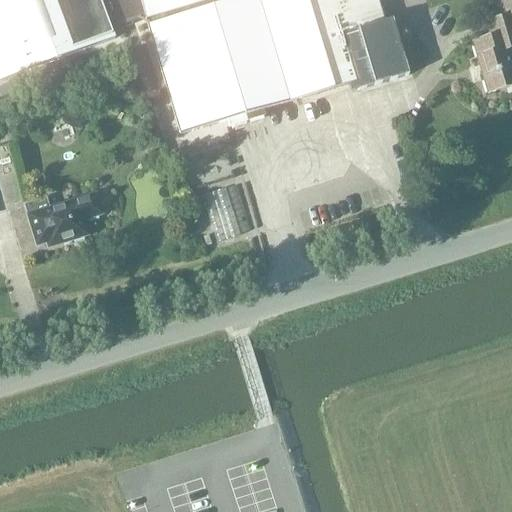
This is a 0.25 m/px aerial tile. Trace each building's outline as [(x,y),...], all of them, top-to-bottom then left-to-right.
[(100,0),(0,0),(0,82),(115,39),(100,0)] [(141,0),(149,26),(148,26),(180,135),(349,85),(351,93),(409,76),(392,21),(385,23),(377,0),(141,0)] [(511,0),(500,4),(504,18),(487,23),(491,38),(474,43),(489,94),(511,86),(511,59),(509,50),(511,49),(511,0)] [(0,146),(12,142),(0,111),(0,146)] [(46,200),(26,206),(37,246),(47,243),(49,248),(87,236),(83,221),(102,215),(96,196),(77,202),(49,210),(46,200)]
